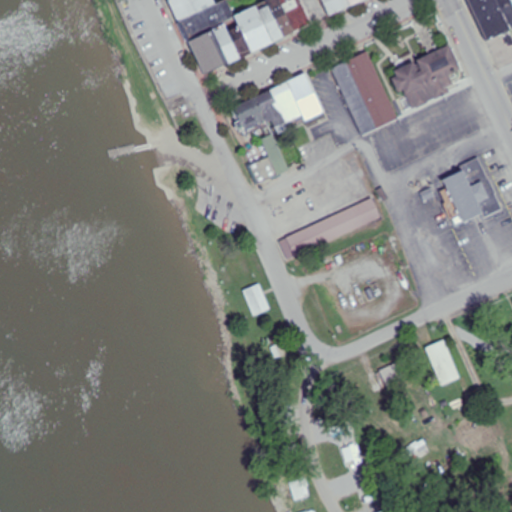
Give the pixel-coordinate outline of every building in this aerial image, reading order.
[(179,22),(168,0),(213,0),(216,4),(179,22)] [(187,40),(179,22),(216,4),(224,0),(227,0),(235,17),(224,22),(210,29),(187,40)] [(278,0),(295,34),(283,39),(266,2),(270,0),(278,0)] [(278,0),(295,34),(313,26),(300,0),(278,0)] [(348,0),(350,4),(330,13),(324,0),(348,0)] [(468,0),(488,41),(511,30),(511,2),(511,0),(468,0)] [(283,39),(273,44),(255,7),(266,2),(283,39)] [(273,44),(251,55),(235,17),(255,7),(273,44)] [(251,55),(235,17),(224,22),(241,59),(251,55)] [(241,59),(227,65),(210,29),(224,22),(241,59)] [(227,65),(204,76),(187,40),(210,29),(227,65)] [(390,78),(398,94),(405,91),(415,111),(451,94),(447,85),(454,82),(449,73),(460,68),(449,44),(394,69),(397,75),(390,78)] [(331,68),(361,136),(398,119),(367,51),(331,68)] [(229,109),(240,133),(266,121),(271,130),(301,116),(304,123),(325,113),(305,72),(229,109)] [(247,157),(258,183),(291,168),(280,143),(247,157)] [(445,180),(466,224),(503,206),(479,155),(459,165),(462,172),(445,180)] [(277,240),(285,257),(380,216),(373,199),(277,240)] [(242,292),(254,315),(272,307),(260,283),(242,292)] [(395,394),(400,403),(408,398),(403,389),(395,394)] [(343,442),(349,465),(362,462),(356,439),(343,442)]
